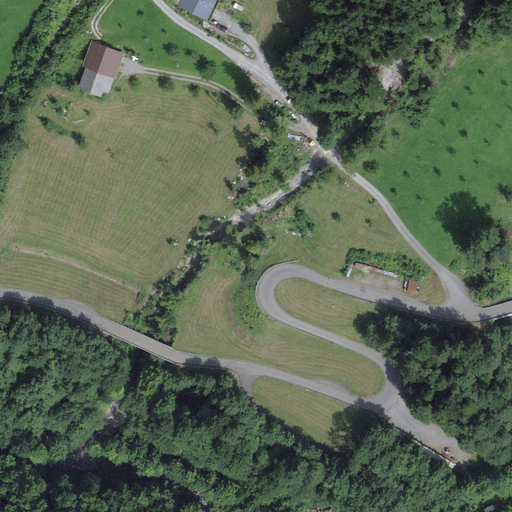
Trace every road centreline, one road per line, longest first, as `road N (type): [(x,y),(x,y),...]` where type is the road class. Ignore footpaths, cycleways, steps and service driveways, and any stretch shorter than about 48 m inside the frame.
road 1 (unclassified): [(511,308),(459,315),(281,273),(265,293),(267,307),(387,363),(390,392),(371,403),(247,366),(182,357),(48,301),(0,292)]
road 2 (track): [(247,366),(258,405),(278,424),(411,511)]
road 3 (track): [(307,123),(208,82),(132,71)]
road 4 (track): [(384,400),(448,441),(511,461)]
